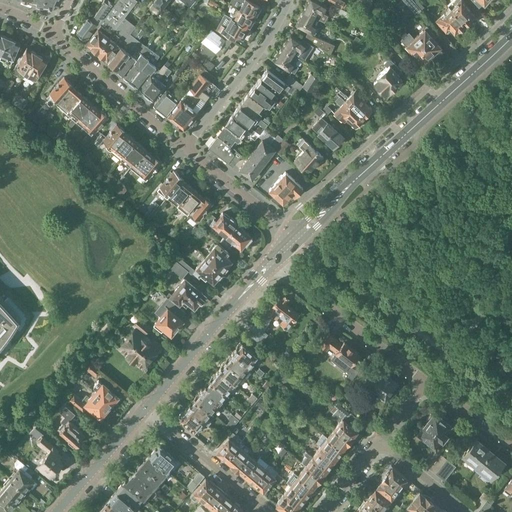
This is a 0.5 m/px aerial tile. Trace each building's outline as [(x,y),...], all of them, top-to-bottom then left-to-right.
[(32,0),(32,4),(42,9),(43,0),(32,0)] [(43,0),(42,9),(43,10),(43,9),(50,11),(50,9),(52,2),(55,2),(55,0),(43,0)] [(96,25),(96,26),(113,2),(109,0),(103,0),(102,2),(103,3),(91,20),(88,17),(85,17),(82,20),(84,22),(76,32),(85,39),(96,25)] [(124,17),(136,0),(114,0),(113,2),(96,26),(98,28),(86,42),(91,46),(91,47),(91,48),(95,52),(97,51),(98,52),(124,17)] [(168,0),(155,0),(153,3),(148,9),(157,15),(161,9),(168,0)] [(209,0),(208,4),(215,8),(218,4),(211,0),(209,0)] [(230,0),(229,2),(230,3),(236,7),(254,17),(254,16),(256,16),(258,13),(257,11),(260,7),(247,0),(230,0)] [(314,0),(309,0),(303,11),(319,19),(325,22),(325,21),(326,21),(328,18),(327,16),(328,15),(323,13),(326,6),(324,5),(319,2),(314,0)] [(341,0),(328,0),(328,1),(341,8),(342,7),(344,8),(346,4),(344,3),(345,2),(341,0)] [(412,0),(402,0),(416,15),(421,10),(414,2),(412,0)] [(417,0),(414,2),(421,10),(424,7),(417,0)] [(453,0),(448,5),(451,8),(465,24),(466,23),(468,23),(470,21),(470,19),(475,14),(462,0),(453,0)] [(470,0),(472,2),(473,2),(478,9),(478,8),(483,3),(484,4),(487,0),(470,0)] [(344,10),(334,5),(331,9),(342,15),(344,10)] [(231,12),(229,16),(231,17),(248,27),(251,23),(253,22),(254,19),(254,17),(236,7),(232,13),(231,12)] [(465,24),(451,8),(436,21),(446,31),(450,28),(454,33),(459,28),(462,29),(464,27),(464,24),(465,24)] [(303,11),(296,24),(312,33),(311,35),(307,33),(305,38),(331,53),(335,45),(315,36),(318,28),(315,26),(319,19),(303,11)] [(225,13),(217,28),(234,40),(238,34),(243,37),(245,32),(247,32),(249,29),(248,27),(231,17),(229,16),(225,13)] [(196,15),(193,20),(197,24),(201,19),(196,15)] [(136,25),(124,17),(98,52),(98,54),(107,61),(133,29),(136,25)] [(408,31),(400,39),(405,45),(406,45),(422,63),(435,51),(436,53),(441,49),(439,47),(441,46),(433,37),(436,35),(427,26),(425,28),(414,37),(408,31)] [(122,43),(107,61),(108,62),(116,68),(138,40),(143,34),(142,34),(144,31),(141,29),(138,33),(133,29),(122,43)] [(210,29),(200,42),(202,44),(215,53),(224,42),(228,46),(231,42),(226,39),(225,40),(210,29)] [(0,56),(8,38),(0,34),(0,56)] [(384,45),(389,40),(383,34),(376,40),(381,46),(384,44),(384,45)] [(282,48),(297,57),(304,61),(314,46),(302,38),(300,41),(291,35),(282,48)] [(20,42),(8,38),(0,56),(0,58),(7,62),(4,66),(8,68),(11,63),(20,42)] [(138,40),(116,68),(123,74),(135,60),(139,56),(138,56),(146,46),(138,40)] [(123,74),(123,75),(123,78),(126,80),(128,80),(131,82),(149,59),(154,54),(153,53),(154,51),(150,48),(148,47),(146,46),(138,56),(139,56),(135,60),(123,74)] [(24,75),(37,54),(27,47),(15,66),(12,71),(13,72),(15,74),(18,74),(19,73),(23,75),(24,75)] [(297,57),(282,48),(274,60),(289,70),(294,74),(299,67),(293,63),(297,57)] [(200,56),(194,51),(191,55),(197,60),(200,56)] [(47,60),(37,54),(24,75),(34,82),(36,79),(47,60)] [(150,73),(139,87),(139,88),(139,90),(142,92),(144,92),(146,94),(151,88),(151,89),(155,84),(154,83),(158,78),(158,79),(168,67),(167,67),(172,61),(169,58),(159,69),(156,66),(150,73)] [(397,84),(402,79),(397,75),(398,74),(397,73),(400,70),(389,58),(384,63),(387,67),(377,76),(377,77),(374,81),(385,93),(389,89),(390,91),(391,90),(393,90),(396,88),(396,86),(397,85),(397,84)] [(149,59),(131,82),(133,83),(133,85),(136,88),(139,87),(150,73),(146,70),(148,68),(147,68),(152,62),(149,59)] [(203,64),(210,69),(214,64),(207,59),(203,64)] [(201,73),(204,68),(205,67),(197,61),(191,69),(199,75),(201,73)] [(151,88),(146,94),(148,96),(148,98),(151,101),(154,101),(166,85),(162,82),(163,81),(163,80),(167,75),(172,70),(168,67),(158,79),(158,78),(154,83),(155,84),(151,89),(151,88)] [(214,76),(204,68),(201,73),(210,80),(214,76)] [(267,69),(261,76),(276,89),(278,91),(279,90),(281,87),(292,94),(296,88),(297,88),(285,79),(284,82),(267,69)] [(165,85),(170,88),(179,76),(178,76),(180,73),(177,70),(165,85)] [(180,100),(168,115),(171,117),(170,118),(175,122),(175,121),(180,124),(186,123),(216,85),(210,80),(201,73),(199,75),(179,99),(180,100)] [(289,75),(285,79),(297,88),(296,88),(299,91),(302,86),(311,92),(316,84),(319,86),(322,81),(319,79),(319,78),(311,73),(303,85),(289,75)] [(261,76),(254,85),(259,89),(260,87),(266,91),(264,94),(269,98),(270,97),(275,101),(278,98),(273,93),(276,89),(261,76)] [(53,101),(56,104),(73,86),(70,83),(71,82),(64,77),(49,93),(55,98),(53,101)] [(7,92),(14,81),(11,79),(10,80),(7,79),(2,89),(7,92)] [(254,85),(248,93),(266,106),(269,109),(275,101),(270,97),(269,98),(264,94),(266,91),(260,87),(259,89),(254,85)] [(56,104),(66,113),(82,94),(73,86),(56,104)] [(336,87),(335,88),(364,118),(365,117),(368,117),(371,114),(371,112),(373,110),(364,101),(367,98),(356,88),(348,97),(345,94),(344,94),(336,87)] [(337,93),(333,98),(341,105),(338,108),(343,115),(341,117),(344,121),(347,118),(355,127),(357,125),(360,125),(362,123),(362,120),(364,118),(335,88),(334,89),(337,93)] [(180,100),(179,99),(166,89),(153,104),(167,115),(168,115),(180,100)] [(17,93),(11,102),(22,108),(27,100),(17,93)] [(248,93),(240,104),(257,118),(258,117),(266,106),(248,93)] [(66,113),(76,121),(92,103),(82,94),(66,113)] [(92,103),(76,121),(92,135),(108,116),(99,108),(98,108),(92,103)] [(240,104),(232,114),(248,126),(249,126),(250,127),(254,122),(257,124),(259,124),(264,128),(267,125),(262,121),(257,118),(240,104)] [(332,109),(326,104),(322,109),(324,111),(327,114),(332,109)] [(324,111),(322,109),(318,105),(313,110),(319,116),(324,111)] [(37,112),(32,119),(38,124),(43,118),(37,112)] [(232,114),(225,124),(241,136),(248,126),(232,114)] [(343,136),(327,122),(321,116),(317,121),(323,127),(318,132),(333,146),(343,136)] [(110,151),(126,132),(126,131),(116,123),(106,136),(101,132),(93,142),(98,146),(103,140),(109,145),(106,148),(110,151)] [(224,124),(217,133),(217,134),(233,146),(241,136),(225,124),(224,124)] [(264,128),(258,136),(275,148),(283,139),(278,134),(276,136),(264,128)] [(61,131),(56,137),(59,140),(65,134),(61,131)] [(110,151),(120,159),(135,140),(126,132),(110,151)] [(217,134),(208,145),(227,160),(232,164),(241,153),(233,146),(217,134)] [(254,149),(239,169),(252,179),(274,149),(275,148),(258,136),(255,140),(251,145),(250,146),(254,149)] [(309,144),(304,139),(301,137),(296,143),(304,150),(294,161),(303,168),(306,165),(311,169),(318,162),(320,162),(323,159),(322,156),(323,156),(316,150),(318,148),(315,146),(314,148),(309,144)] [(275,148),(274,149),(281,154),(289,143),(284,138),(283,139),(275,148)] [(120,159),(130,167),(145,148),(135,140),(120,159)] [(152,154),(145,148),(130,167),(146,180),(162,161),(152,153),(152,154)] [(167,198),(183,179),(183,178),(173,170),(157,190),(167,198)] [(286,172),(286,171),(285,171),(268,189),(283,202),(290,194),(294,197),(302,187),(286,172)] [(113,187),(113,188),(122,195),(122,194),(127,189),(125,184),(129,180),(123,175),(119,181),(114,186),(113,187)] [(167,198),(177,206),(192,187),(183,179),(167,198)] [(177,206),(187,214),(202,195),(192,187),(177,206)] [(202,195),(187,214),(196,222),(212,203),(203,195),(202,195)] [(164,200),(159,206),(163,209),(167,203),(164,200)] [(146,213),(145,214),(150,218),(151,218),(154,214),(149,209),(146,213)] [(214,218),(211,222),(222,231),(221,232),(225,235),(236,222),(230,217),(229,218),(223,212),(216,220),(214,218)] [(355,215),(351,220),(344,229),(354,237),(365,223),(355,215)] [(223,237),(221,240),(226,245),(229,248),(233,242),(234,241),(241,247),(245,242),(246,243),(252,236),(242,228),(243,227),(236,222),(225,235),(223,237)] [(213,229),(211,232),(217,237),(221,240),(223,237),(213,229)] [(210,251),(205,256),(222,270),(223,270),(224,269),(227,266),(227,265),(231,260),(226,255),(228,252),(224,248),(226,245),(221,240),(217,237),(208,249),(210,251)] [(194,270),(198,274),(205,280),(208,277),(213,281),(217,276),(219,276),(221,273),(221,271),(222,270),(205,256),(194,270)] [(188,270),(187,270),(185,268),(177,261),(176,261),(170,268),(182,277),(187,270),(188,270)] [(188,264),(185,268),(187,270),(188,270),(187,270),(195,277),(198,274),(194,270),(188,264)] [(169,292),(166,296),(170,299),(172,301),(175,298),(186,307),(190,302),(194,305),(198,300),(200,300),(203,297),(202,295),(203,294),(185,278),(172,294),(169,292)] [(266,313),(257,325),(264,330),(270,323),(268,322),(272,317),(270,316),(275,309),(285,317),(280,323),(287,329),(299,313),(286,302),(289,298),(283,294),(280,298),(278,297),(266,313)] [(0,342),(6,335),(13,324),(17,318),(6,306),(0,299),(0,342)] [(161,316),(154,324),(161,330),(164,327),(171,333),(172,332),(174,331),(176,329),(176,327),(182,319),(180,318),(185,312),(172,301),(170,299),(165,305),(162,303),(155,311),(161,316)] [(255,324),(247,334),(260,343),(268,334),(264,330),(257,325),(255,324)] [(136,328),(118,348),(142,368),(145,363),(156,351),(157,351),(161,346),(153,339),(151,341),(145,335),(136,328)] [(329,332),(319,344),(326,349),(331,343),(339,348),(330,359),(345,371),(350,364),(359,353),(344,341),(342,344),(335,338),(336,337),(329,332)] [(251,337),(245,345),(249,349),(252,344),(256,347),(259,344),(251,337)] [(238,345),(232,351),(250,366),(253,362),(254,363),(259,358),(256,355),(249,349),(245,345),(241,342),(238,345)] [(291,348),(286,354),(292,359),(297,353),(291,348)] [(232,351),(224,360),(241,374),(244,377),(252,367),(250,366),(232,351)] [(224,360),(217,370),(235,385),(238,381),(239,382),(244,377),(241,374),(224,360)] [(101,370),(91,362),(90,362),(89,361),(84,365),(86,367),(85,368),(87,370),(86,370),(95,377),(101,370)] [(293,361),(288,366),(297,373),(301,368),(293,361)] [(372,398),(376,392),(384,398),(396,382),(379,369),(367,384),(368,386),(364,391),(372,398)] [(217,370),(209,379),(225,393),(228,395),(233,390),(231,389),(235,385),(217,370)] [(284,370),(278,378),(284,382),(290,374),(284,370)] [(96,388),(93,392),(109,406),(112,402),(114,402),(117,399),(117,397),(118,396),(99,380),(98,379),(93,385),(96,388)] [(209,379),(201,388),(219,403),(223,400),(224,401),(228,395),(225,393),(209,379)] [(270,383),(266,380),(262,385),(266,388),(270,383)] [(201,388),(193,397),(210,412),(213,414),(217,408),(216,407),(219,403),(201,388)] [(73,392),(68,399),(82,411),(86,405),(100,416),(101,415),(103,415),(105,412),(105,410),(109,406),(93,392),(89,396),(86,394),(85,395),(82,399),(78,397),(73,392)] [(63,404),(67,399),(61,395),(57,400),(63,404)] [(193,397),(185,407),(203,422),(208,425),(211,422),(208,419),(213,414),(210,412),(193,397)] [(261,398),(256,404),(264,411),(269,405),(261,398)] [(340,404),(337,407),(345,414),(342,418),(351,425),(357,418),(340,404)] [(62,423),(59,428),(60,429),(59,430),(60,431),(59,431),(70,439),(68,442),(73,446),(75,444),(76,445),(82,437),(81,436),(83,433),(80,430),(80,429),(69,420),(75,414),(66,405),(60,412),(64,416),(60,421),(62,423)] [(180,413),(178,417),(186,423),(185,424),(192,431),(193,429),(197,433),(202,427),(200,426),(203,422),(185,407),(180,413)] [(333,413),(331,414),(339,421),(334,428),(351,441),(352,439),(353,438),(354,437),(354,435),(354,434),(357,430),(351,425),(342,418),(345,414),(337,407),(333,413)] [(428,421),(419,432),(434,445),(420,463),(419,463),(426,469),(428,467),(439,453),(444,446),(439,442),(447,433),(444,431),(449,424),(448,423),(450,421),(444,416),(442,418),(435,412),(433,414),(431,413),(426,419),(428,421)] [(230,420),(226,425),(231,429),(238,420),(233,415),(231,413),(227,418),(230,420)] [(32,429),(40,436),(46,429),(37,422),(32,429)] [(334,428),(327,437),(342,449),(344,446),(346,446),(347,445),(349,444),(350,443),(351,442),(351,441),(334,428)] [(228,437),(216,451),(219,454),(218,455),(225,461),(226,459),(241,441),(242,439),(235,434),(232,431),(227,436),(228,437)] [(218,434),(207,447),(212,451),(223,438),(218,434)] [(323,434),(315,443),(320,447),(335,459),(337,456),(338,457),(344,450),(342,449),(327,437),(323,434)] [(50,475),(61,462),(57,458),(60,454),(56,451),(57,450),(42,437),(38,442),(49,451),(38,464),(40,467),(41,470),(44,472),(47,472),(50,475)] [(476,467),(490,449),(476,438),(461,455),(476,467)] [(241,441),(226,459),(229,462),(229,463),(230,464),(230,465),(231,466),(232,467),(232,468),(233,468),(233,469),(247,452),(247,453),(251,449),(241,441)] [(155,448),(149,455),(168,471),(171,468),(173,470),(179,463),(169,454),(170,453),(168,451),(166,450),(165,451),(159,445),(156,448),(155,449),(155,448)] [(282,447),(277,453),(281,456),(286,450),(282,447)] [(320,447),(313,456),(327,468),(329,469),(334,463),(332,461),(335,459),(320,447)] [(305,456),(301,462),(305,465),(322,479),(323,478),(323,477),(324,475),(324,474),(324,473),(324,472),(327,468),(313,456),(305,450),(303,448),(301,451),(303,453),(302,454),(305,456)] [(505,461),(490,449),(476,467),(491,479),(505,461)] [(247,452),(233,469),(234,469),(235,470),(236,470),(237,471),(238,471),(239,471),(239,472),(240,472),(244,475),(256,460),(247,453),(247,452)] [(439,453),(428,467),(435,473),(447,459),(439,453)] [(149,454),(141,464),(160,480),(168,471),(149,455),(149,454)] [(256,460),(244,475),(247,477),(246,478),(249,481),(250,480),(253,483),(268,464),(259,456),(256,460)] [(17,468),(10,477),(25,490),(34,480),(24,472),(27,468),(32,473),(33,471),(18,458),(14,462),(14,466),(17,468)] [(447,459),(435,473),(444,480),(455,466),(447,459)] [(288,471),(292,466),(287,463),(283,467),(288,471)] [(141,464),(133,473),(152,489),(160,480),(141,464)] [(268,464),(253,483),(256,485),(255,486),(262,492),(265,487),(269,483),(273,487),(276,483),(272,480),(275,476),(275,475),(277,472),(268,464)] [(305,465),(297,475),(312,487),(315,483),(317,483),(318,482),(319,482),(320,481),(321,480),(322,479),(305,465)] [(382,474),(399,488),(407,478),(392,466),(389,470),(387,470),(385,471),(383,474),(382,474)] [(199,471),(185,486),(191,491),(199,482),(204,476),(199,471)] [(293,472),(286,482),(290,485),(307,498),(312,491),(310,490),(312,487),(297,475),(293,472)] [(133,473),(126,482),(144,498),(152,489),(133,473)] [(399,488),(382,474),(381,476),(380,477),(380,478),(379,482),(376,486),(391,498),(399,488)] [(511,491),(511,476),(511,478),(511,479),(503,489),(510,494),(511,491)] [(1,487),(17,500),(25,490),(10,477),(1,487)] [(205,478),(193,493),(202,500),(216,485),(209,480),(208,481),(206,479),(205,478)] [(121,484),(116,490),(136,508),(137,509),(137,508),(140,504),(139,503),(143,499),(144,498),(126,482),(124,481),(121,484)] [(168,487),(162,482),(159,485),(165,490),(168,487)] [(216,485),(202,500),(215,511),(224,511),(234,501),(216,485)] [(290,485),(282,494),(298,506),(300,503),(301,505),(307,498),(290,485)] [(8,511),(17,500),(1,487),(0,488),(0,509),(3,506),(8,511)] [(265,487),(262,492),(266,495),(270,491),(265,487)] [(417,487),(410,496),(413,498),(419,491),(420,489),(417,487)] [(371,489),(366,497),(367,498),(382,509),(389,500),(375,488),(373,491),(371,489)] [(116,490),(108,499),(122,511),(133,511),(134,511),(136,508),(116,490)] [(404,509),(404,510),(406,511),(417,511),(430,497),(429,496),(428,496),(426,495),(425,495),(424,494),(423,494),(419,491),(413,498),(407,506),(404,509)] [(478,511),(489,496),(483,492),(472,506),(478,511)] [(276,503),(275,504),(285,511),(292,511),(295,509),(297,510),(299,507),(298,506),(282,494),(276,503)] [(489,496),(478,511),(479,511),(485,511),(494,501),(489,496)] [(417,511),(433,511),(438,506),(434,503),(434,502),(433,501),(432,500),(432,499),(431,499),(431,498),(430,498),(430,497),(417,511)] [(364,499),(358,506),(360,507),(365,511),(385,511),(382,509),(367,498),(365,500),(364,499)] [(122,511),(108,499),(100,508),(104,511),(122,511)] [(175,511),(215,511),(202,500),(191,511),(176,511),(175,511)] [(234,501),(224,511),(240,511),(242,510),(242,509),(239,507),(240,506),(234,501)]
